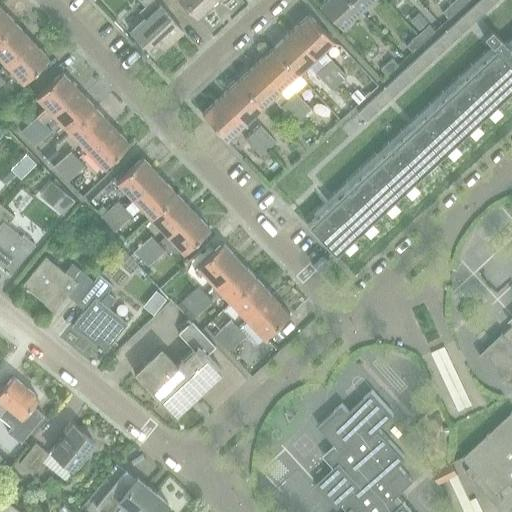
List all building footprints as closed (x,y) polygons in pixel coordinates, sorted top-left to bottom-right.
[(143,17),(129,30),(154,58),(182,32),(152,0),(139,0),(142,3),(136,9),(143,17)] [(217,0),(179,0),(196,19),(217,0)] [(359,9),(350,0),(323,0),(319,4),(340,26),(359,9)] [(368,0),(350,0),(359,9),(368,0)] [(478,0),(382,89),(358,111),(366,120),(496,0),(478,0)] [(447,18),(459,7),(452,0),(441,11),(447,18)] [(0,36),(15,23),(0,7),(0,36)] [(308,14),(290,31),(314,58),(322,50),(333,41),(308,14)] [(420,16),(412,24),(418,30),(426,23),(420,16)] [(0,58),(5,64),(31,40),(15,23),(0,36),(0,58)] [(427,23),(416,34),(422,41),(433,30),(427,23)] [(498,39),(499,38),(500,37),(491,28),(490,28),(483,35),(492,45),(493,44),(492,43),(498,38),(498,39)] [(290,31),(272,47),(297,74),(307,64),(314,58),(290,31)] [(411,51),(422,41),(416,34),(405,44),(411,51)] [(48,59),(31,40),(5,64),(22,83),(48,59)] [(297,74),(272,47),(255,64),(279,90),(297,74)] [(508,92),(511,88),(511,64),(496,48),(495,48),(310,221),(307,224),(318,235),(317,235),(335,254),(482,116),(507,93),(508,92)] [(322,50),(314,58),(320,64),(337,83),(345,75),(328,57),(322,50)] [(379,68),(385,75),(396,64),(390,57),(379,68)] [(314,58),(307,64),(313,71),(330,89),(337,83),(320,64),(314,58)] [(255,64),(237,80),(262,106),(271,97),(279,90),(255,64)] [(53,114),(79,90),(62,72),(36,96),(46,106),(53,114)] [(237,80),(220,96),(244,122),(262,106),(237,80)] [(356,88),(349,94),(356,102),(363,96),(356,88)] [(70,132),(95,108),(79,90),(53,114),(60,122),(70,132)] [(279,90),(271,97),(277,104),(294,122),(295,122),(302,115),(285,97),(279,90)] [(292,90),(285,97),(302,115),(310,108),(292,90)] [(220,96),(201,113),(226,139),(244,122),(220,96)] [(29,137),(53,114),(46,106),(22,129),(29,137)] [(86,149),(112,125),(95,108),(70,132),(86,149)] [(302,115),(295,122),(301,128),(308,122),(302,115)] [(45,122),(29,137),(36,144),(52,130),(45,122)] [(257,122),(250,129),(267,147),(274,141),(257,122)] [(129,143),(112,125),(86,149),(103,167),(129,143)] [(267,147),(250,129),(242,136),(259,155),(267,147)] [(468,157),(485,143),(479,135),(462,150),(468,157)] [(46,141),(38,149),(43,154),(52,147),(46,141)] [(59,171),(76,155),(68,147),(51,163),(59,171)] [(76,155),(59,171),(68,180),(85,164),(76,155)] [(142,157),(116,181),(133,199),(159,175),(142,157)] [(133,199),(124,207),(132,214),(140,206),(150,216),(175,192),(159,175),(133,199)] [(62,212),(73,199),(64,191),(53,204),(62,212)] [(175,192),(150,216),(166,234),(192,210),(175,192)] [(117,199),(101,214),(108,222),(124,207),(117,199)] [(0,264),(5,268),(3,270),(6,272),(7,271),(10,273),(35,243),(23,233),(21,235),(6,223),(13,215),(1,206),(0,207),(0,264)] [(124,207),(108,222),(115,230),(132,214),(124,207)] [(192,210),(166,234),(183,252),(209,228),(192,210)] [(150,235),(134,250),(141,257),(157,242),(150,235)] [(212,283),(238,258),(221,241),(195,265),(212,283)] [(157,242),(141,257),(148,265),(165,250),(157,242)] [(75,302),(93,280),(71,263),(63,272),(44,256),(23,282),(44,299),(42,302),(52,310),(65,294),(75,302)] [(229,300),(254,276),(238,258),(212,283),(229,300)] [(98,274),(93,280),(75,302),(83,308),(70,324),(80,333),(82,331),(103,348),(124,322),(106,307),(114,298),(106,292),(111,285),(98,274)] [(246,318),(271,293),(254,276),(229,300),(246,318)] [(187,307),(203,292),(195,283),(179,298),(187,307)] [(156,291),(149,299),(159,307),(166,299),(156,291)] [(203,292),(187,307),(195,316),(212,300),(203,292)] [(246,318),(237,327),(244,334),(254,345),(264,336),(264,337),(289,312),(271,293),(246,318)] [(408,300),(453,403),(467,397),(421,294),(408,300)] [(149,387),(151,385),(176,412),(221,369),(205,352),(214,344),(187,315),(177,324),(181,328),(177,331),(193,347),(176,362),(159,344),(132,370),(149,387)] [(221,342),(237,327),(229,319),(213,334),(221,342)] [(511,410),(462,457),(469,465),(464,470),(490,498),(511,478),(511,479),(511,324),(503,334),(501,332),(478,353),(501,378),(511,366),(511,410)] [(244,334),(237,327),(221,342),(228,349),(244,334)] [(12,375),(0,389),(0,419),(10,428),(8,430),(20,441),(40,416),(28,406),(37,395),(12,375)] [(317,425),(335,444),(324,455),(334,466),(315,484),(336,507),(340,503),(347,511),(345,511),(413,511),(397,494),(412,480),(398,465),(405,458),(377,427),(393,413),(371,389),(348,410),(341,403),(317,425)] [(48,452),(42,460),(43,461),(64,478),(94,441),(71,422),(50,448),(47,452),(48,452)] [(32,472),(48,452),(35,442),(19,461),(32,472)] [(457,473),(452,462),(434,470),(439,482),(457,473)] [(21,476),(10,467),(0,478),(0,491),(5,496),(21,476)] [(102,511),(108,511),(118,501),(131,511),(158,511),(167,502),(136,477),(135,478),(124,470),(95,506),(102,511)]
